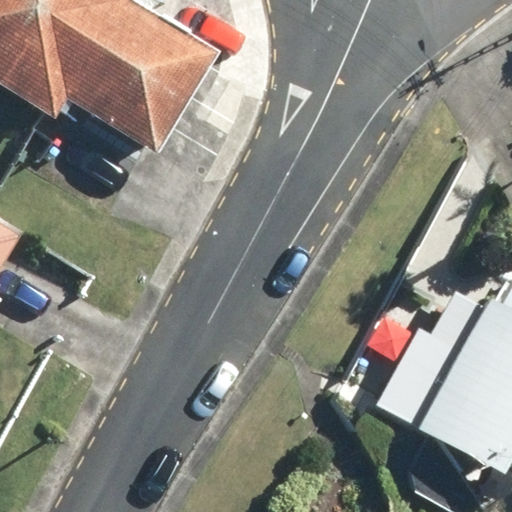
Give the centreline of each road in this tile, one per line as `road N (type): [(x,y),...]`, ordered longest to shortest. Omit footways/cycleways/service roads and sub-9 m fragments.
road 1 (residential): [(277,204),(110,511)]
road 2 (primary): [(479,0),(391,71),(277,204)]
road 3 (residential): [(374,0),(277,204)]
road 4 (primary): [(277,204),(296,96),(293,0)]
